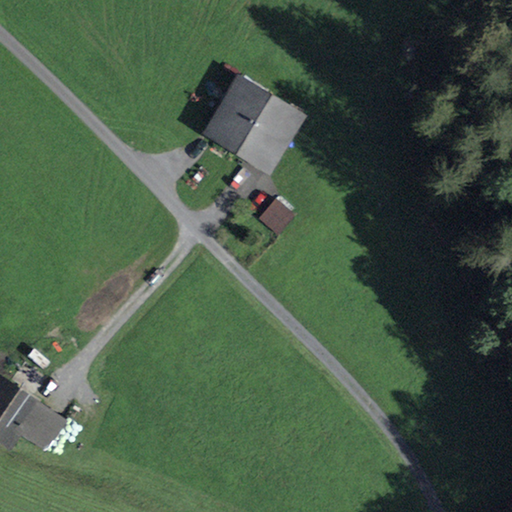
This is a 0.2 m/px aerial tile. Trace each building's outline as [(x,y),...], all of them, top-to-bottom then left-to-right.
[(215,134),(237,149),(269,97),(240,80),(209,130),(215,134)] [(277,101),(276,102),(269,97),(237,149),(269,167),(301,115),(277,101)] [(279,235),(296,215),(277,199),(260,219),(279,235)] [(43,449),(61,422),(0,379),(0,439),(9,445),(18,432),(43,449)] [(511,511),(511,498),(488,511),(511,511)]
